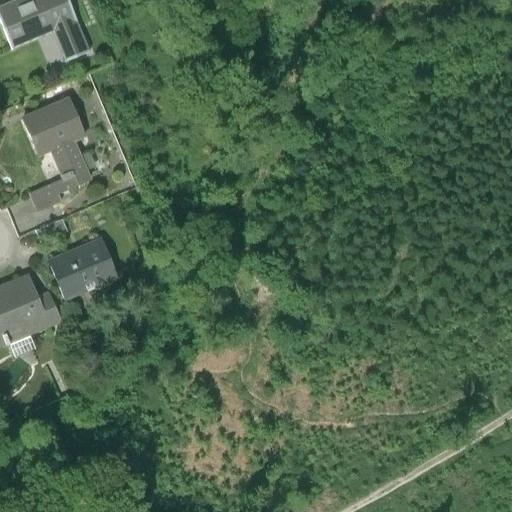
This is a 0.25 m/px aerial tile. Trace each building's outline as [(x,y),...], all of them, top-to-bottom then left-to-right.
[(23,0),(0,9),(0,23),(11,50),(51,34),(64,65),(86,56),(63,0),(23,0)] [(69,102),(23,122),(38,159),(50,154),(62,183),(29,197),(36,214),(59,205),(56,199),(89,185),(72,145),(85,139),(69,102)] [(61,221),(34,233),(39,244),(66,233),(61,221)] [(101,242),(49,263),(65,301),(116,280),(101,242)] [(28,278),(0,289),(0,303),(16,343),(49,329),(37,301),(28,278)] [(49,297),(37,301),(49,329),(60,324),(49,297)] [(0,349),(16,343),(0,303),(0,349)]
